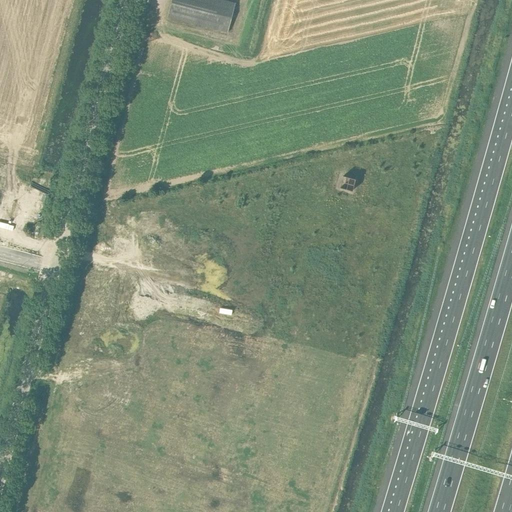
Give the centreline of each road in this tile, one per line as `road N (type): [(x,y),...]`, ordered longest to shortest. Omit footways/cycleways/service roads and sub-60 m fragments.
road 1 (motorway): [(511,98),(393,511)]
road 2 (unclassified): [(52,267),(363,347)]
road 3 (unclassified): [(52,267),(123,0)]
road 4 (motorway): [(511,260),(438,511)]
road 5 (unclassified): [(0,472),(52,267)]
